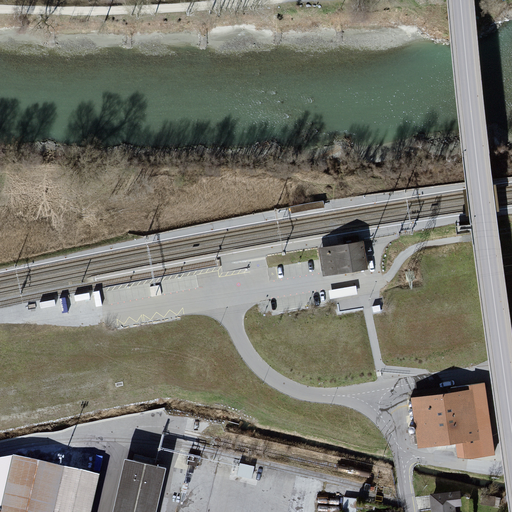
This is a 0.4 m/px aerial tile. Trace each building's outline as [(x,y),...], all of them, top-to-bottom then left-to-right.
[(319,247),(324,275),(369,267),(365,240),(319,247)] [(183,276),(185,288),(210,284),(209,272),(183,276)] [(484,383),(410,394),(418,446),(454,441),(456,456),(495,450),(484,383)] [(155,511),(166,463),(125,454),(112,511),(155,511)] [(13,456),(0,457),(0,511),(91,511),(99,475),(13,456)] [(239,473),(253,474),(254,463),(240,461),(239,473)] [(460,489),(430,492),(431,511),(455,511),(455,506),(461,506),(460,489)]
